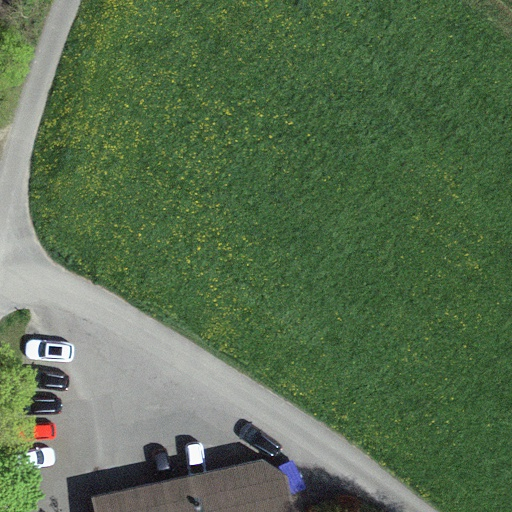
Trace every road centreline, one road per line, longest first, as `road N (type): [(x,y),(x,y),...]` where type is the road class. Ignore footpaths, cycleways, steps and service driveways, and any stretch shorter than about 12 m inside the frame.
road 1 (unclassified): [(411,511),(136,329),(0,270)]
road 2 (track): [(65,0),(0,215)]
